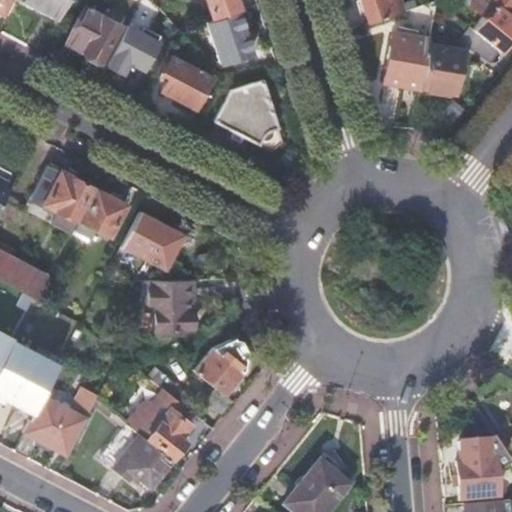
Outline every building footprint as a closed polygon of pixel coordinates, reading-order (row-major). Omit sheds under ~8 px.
[(24,0),(58,18),(67,0),(24,0)] [(107,0),(99,15),(84,7),(65,43),(85,53),(85,57),(93,61),(96,59),(104,62),(123,24),(135,0),(107,0)] [(152,0),(135,0),(123,24),(139,32),(142,27),(146,29),(158,7),(155,3),(152,0)] [(235,0),(205,0),(212,19),(237,10),(238,10),(235,0)] [(397,0),(360,0),(368,22),(401,11),(397,0)] [(472,29),(499,51),(511,35),(511,0),(470,0),(469,2),(484,14),(472,29)] [(212,19),(205,21),(219,63),(253,52),(252,50),(251,51),(247,43),(249,42),(248,40),(246,40),(237,10),(212,19)] [(123,24),(104,62),(121,71),(126,60),(141,67),(157,35),(146,29),(142,27),(139,32),(123,24)] [(383,81),(420,87),(428,42),(429,39),(392,32),(383,81)] [(428,42),(420,87),(454,94),(462,48),(428,42)] [(175,58),(159,90),(193,108),(209,76),(175,58)] [(228,89),(212,120),(270,151),(281,142),(261,79),(228,89)] [(14,173),(0,166),(0,179),(9,184),(14,173)] [(46,166),(23,208),(66,231),(89,187),(58,171),(57,172),(46,166)] [(0,200),(9,184),(0,179),(0,200)] [(94,189),(73,229),(90,237),(94,229),(107,236),(122,205),(94,189)] [(137,212),(120,244),(164,268),(181,235),(137,212)] [(0,245),(0,280),(34,298),(45,276),(6,255),(8,250),(0,245)] [(187,280),(143,281),(144,311),(153,311),(154,332),(192,331),(191,308),(188,308),(187,280)] [(0,328),(0,358),(13,335),(0,328)] [(13,335),(0,358),(0,392),(32,410),(40,395),(59,360),(13,335)] [(208,349),(191,370),(212,387),(202,400),(219,414),(230,401),(222,395),(240,371),(241,361),(231,337),(208,349)] [(70,402),(89,411),(98,391),(79,383),(70,402)] [(144,439),(146,436),(171,457),(183,442),(178,437),(188,424),(185,422),(177,415),(184,408),(158,387),(148,399),(138,400),(121,421),(144,439)] [(32,410),(21,431),(66,455),(85,418),(40,395),(32,410)] [(177,415),(185,422),(191,414),(184,408),(177,415)] [(121,421),(95,454),(125,478),(130,472),(147,487),(169,460),(144,439),(121,421)] [(503,453),(511,466),(511,440),(510,440),(503,453)] [(493,459),(455,462),(458,502),(497,498),(493,459)] [(316,462),(280,506),(287,511),(325,511),(346,487),(316,462)]
